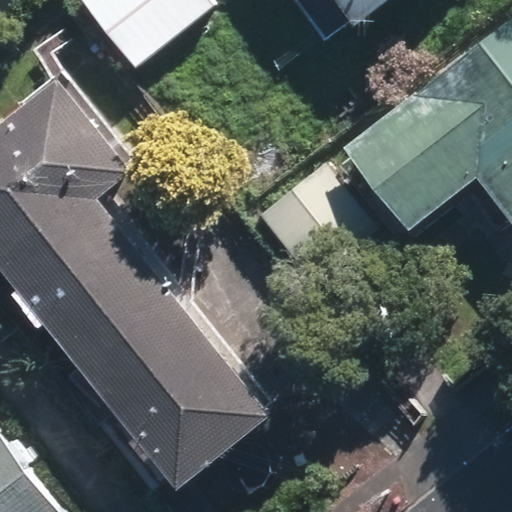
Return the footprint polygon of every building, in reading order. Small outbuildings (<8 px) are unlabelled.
[(99,0),(91,8),(143,62),(206,0),(99,0)] [(310,0),(315,5),(348,46),(405,0),(310,0)] [(511,26),(366,143),(431,224),(498,171),(511,188),(511,26)] [(204,490),(304,401),(121,195),(155,165),(69,68),(0,129),(0,227),(40,273),(25,287),(125,400),(100,422),(164,495),(189,473),(204,490)] [(337,155),(269,208),(327,282),(395,230),(337,155)] [(0,511),(82,511),(0,403),(0,511)]
